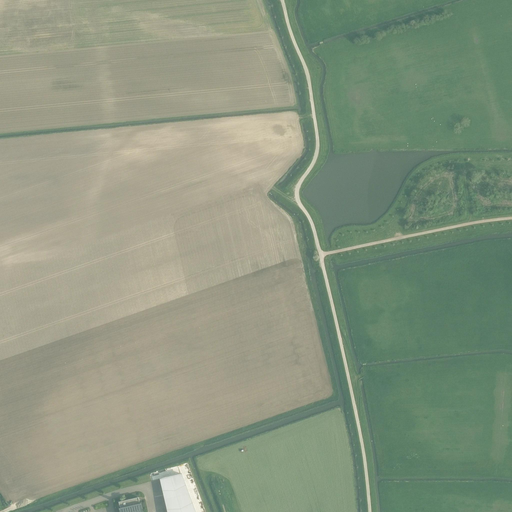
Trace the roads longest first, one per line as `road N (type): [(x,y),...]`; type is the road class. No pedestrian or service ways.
road 1 (track): [(320,254),(296,196),(317,135),(282,0)]
road 2 (track): [(370,511),(320,254)]
